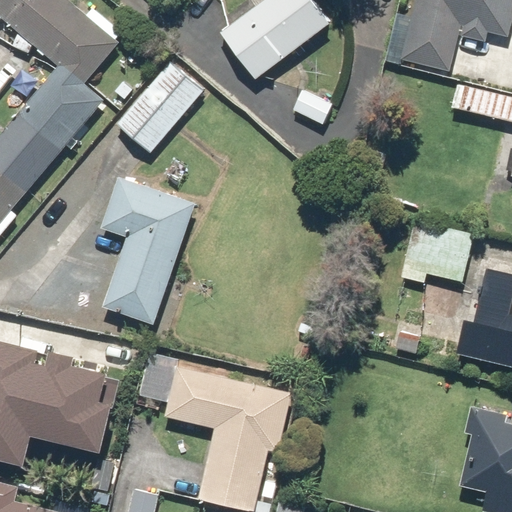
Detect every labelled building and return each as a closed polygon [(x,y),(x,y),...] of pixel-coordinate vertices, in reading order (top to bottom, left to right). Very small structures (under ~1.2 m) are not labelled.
[(101,3),(92,13),(77,0),(0,0),(0,11),(66,68),(0,144),(0,227),(111,100),(91,83),(135,32),(101,3)] [(339,23),(323,0),(275,0),(231,30),(262,75),(339,23)] [(496,33),(511,36),(511,0),(423,0),(410,56),(458,68),(465,37),(494,44),(496,33)] [(159,153),(215,90),(181,60),(126,123),(159,153)] [(511,93),(467,83),(462,105),(511,116),(511,93)] [(306,87),(298,109),(333,122),(341,100),(306,87)] [(202,202),(126,177),(110,227),(133,235),(110,306),(163,323),(202,202)] [(433,272),(471,281),(483,231),(421,217),(408,272),(431,278),(433,272)] [(511,267),(498,265),(489,312),(473,309),(464,355),(511,363),(511,267)] [(112,399),(119,368),(84,360),(85,353),(0,334),(0,450),(33,458),(39,431),(67,437),(69,427),(115,437),(122,402),(112,399)] [(145,392),(178,399),(175,412),(224,423),(208,495),(264,507),(276,450),(285,452),(299,389),(186,364),(188,354),(155,347),(145,392)] [(488,511),(492,511),(511,511),(511,409),(480,401),(473,429),(480,431),(468,482),(493,488),(488,511)] [(125,461),(106,457),(96,502),(115,506),(125,461)] [(71,511),(17,500),(21,484),(0,479),(0,511),(71,511)] [(133,511),(160,511),(164,494),(138,488),(133,511)] [(307,511),(311,500),(287,493),(282,511),(307,511)]
